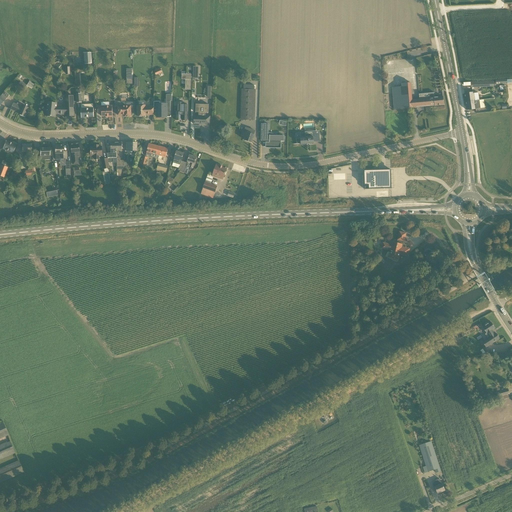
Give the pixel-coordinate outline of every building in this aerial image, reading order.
[(20,81),(18,85),(24,89),(26,85),(20,81)] [(412,100),(410,83),(402,83),(402,87),(392,88),(394,109),(412,108),(412,100)] [(255,89),(251,89),(244,89),(241,89),(240,120),(255,120),(255,105),(255,89)] [(0,98),(3,102),(9,96),(4,92),(0,96),(0,98)] [(473,93),(473,92),(464,94),(466,102),(479,100),(478,93),(473,93)] [(412,108),(416,107),(421,107),(420,106),(425,105),(425,107),(430,106),(443,105),(443,97),(434,97),(433,93),(434,93),(428,93),(428,97),(419,98),(419,100),(415,100),(412,100),(412,108)] [(48,102),(47,111),(46,116),(55,117),(56,114),(66,115),(66,116),(74,116),(73,96),(65,96),(65,106),(57,106),(57,103),(48,102)] [(479,100),(466,102),(467,110),(476,109),(480,108),(479,100)] [(131,117),(131,108),(134,108),(134,102),(126,102),(126,101),(117,102),(118,107),(118,115),(124,115),(124,117),(131,117)] [(170,111),(170,101),(166,101),(166,105),(161,105),(161,104),(160,104),(160,102),(156,102),(154,102),(154,111),(154,110),(157,110),(157,117),(161,117),(161,116),(162,116),(167,116),(167,111),(170,111)] [(101,103),(102,106),(98,106),(98,113),(102,113),(102,116),(106,116),(106,117),(112,117),(112,106),(109,106),(109,102),(101,103)] [(182,113),(182,121),(187,121),(188,105),(183,105),(183,103),(178,102),(177,112),(182,113)] [(16,105),(13,103),(10,109),(20,114),(19,115),(24,117),(28,108),(24,106),(23,107),(20,106),(21,105),(17,103),(16,105)] [(208,105),(203,104),(203,108),(196,107),(195,112),(198,113),(198,116),(195,116),(194,116),(194,124),(200,124),(201,123),(202,123),(202,124),(206,125),(207,116),(205,116),(205,113),(208,113),(208,105)] [(145,105),(137,105),(137,116),(139,116),(139,117),(141,117),(142,116),(143,116),(143,115),(153,115),(153,106),(145,106),(145,105)] [(94,117),(93,108),(81,108),(81,118),(88,118),(88,117),(94,117)] [(269,143),(269,147),(276,147),(280,148),(281,148),(281,142),(284,142),(284,136),(284,138),(270,137),(270,136),(269,136),(269,137),(268,137),(268,133),(269,124),(261,124),(261,141),(269,141),(269,143)] [(244,132),(243,131),(241,136),(245,137),(244,140),(251,142),(253,138),(254,136),(253,136),(255,131),(250,129),(248,133),(244,132)] [(296,139),(297,144),(294,144),(297,144),(301,144),(301,145),(307,145),(307,144),(309,144),(309,145),(310,145),(309,144),(313,144),(313,143),(313,142),(320,141),(320,142),(320,134),(305,135),(305,137),(300,138),(301,139),(296,139)] [(13,153),(16,145),(6,141),(2,149),(5,150),(5,151),(5,152),(7,153),(8,152),(9,151),(13,153)] [(117,153),(117,143),(111,143),(111,154),(107,154),(109,163),(114,162),(114,158),(116,158),(116,153),(117,153)] [(116,153),(116,158),(117,158),(117,170),(124,170),(124,166),(124,161),(124,160),(121,160),(121,158),(122,158),(122,151),(122,143),(117,143),(117,153),(116,153)] [(136,151),(137,151),(137,143),(126,143),(126,151),(130,151),(130,154),(136,154),(136,151)] [(22,144),(22,152),(25,152),(25,161),(26,161),(26,169),(30,169),(30,168),(31,168),(34,167),(34,162),(30,162),(31,144),(22,144)] [(80,155),(80,152),(79,144),(71,145),(72,153),(74,165),(79,164),(78,155),(80,155)] [(156,157),(159,146),(149,144),(146,152),(147,152),(146,156),(156,159),(156,157)] [(64,152),(64,150),(63,145),(55,146),(56,154),(56,160),(61,160),(61,159),(67,158),(67,152),(64,152)] [(99,156),(102,156),(102,146),(99,147),(99,145),(96,146),(95,146),(95,147),(90,147),(91,152),(90,152),(90,156),(91,156),(91,160),(99,160),(99,156)] [(168,149),(159,146),(156,157),(158,158),(159,155),(166,157),(168,149)] [(50,147),(40,148),(40,149),(40,155),(40,160),(50,159),(50,147)] [(182,170),(184,162),(181,161),(184,153),(176,151),(173,163),(176,164),(177,163),(180,164),(180,166),(178,170),(180,171),(181,171),(182,170)] [(186,166),(189,167),(193,168),(194,164),(195,164),(197,157),(189,155),(187,163),(186,165),(186,166)] [(166,173),(167,166),(158,164),(157,171),(166,173)] [(223,180),(225,174),(226,169),(222,168),(223,166),(216,164),(212,177),(223,180)] [(35,167),(34,167),(31,168),(31,169),(25,171),(26,176),(32,175),(32,174),(36,174),(35,167)] [(392,188),(391,170),(364,171),(364,173),(365,189),(392,188)] [(206,182),(203,189),(214,193),(217,186),(211,184),(206,182)] [(406,233),(400,232),(399,232),(397,240),(404,242),(406,233)] [(408,257),(409,253),(410,249),(403,247),(402,247),(402,246),(402,244),(400,244),(397,243),(397,242),(393,242),(392,245),(383,243),(381,248),(386,249),(391,251),(390,253),(389,257),(393,258),(392,260),(395,261),(396,262),(397,262),(397,261),(398,261),(399,259),(400,255),(403,255),(408,257)] [(485,326),(483,327),(482,327),(486,334),(488,338),(482,342),(486,348),(500,339),(496,333),(494,334),(492,330),(495,328),(491,322),(488,323),(487,323),(486,323),(485,324),(484,325),(485,326)] [(508,389),(497,392),(498,397),(509,394),(508,389)] [(3,422),(0,423),(0,438),(9,435),(3,422)] [(10,441),(0,445),(0,459),(15,453),(10,441)] [(428,472),(435,470),(440,468),(431,441),(419,445),(426,466),(428,472)] [(0,482),(23,472),(19,461),(0,469),(0,482)] [(73,493),(77,491),(73,479),(69,481),(73,493)] [(445,490),(440,480),(440,479),(435,481),(433,485),(434,487),(435,487),(437,494),(445,490)]
